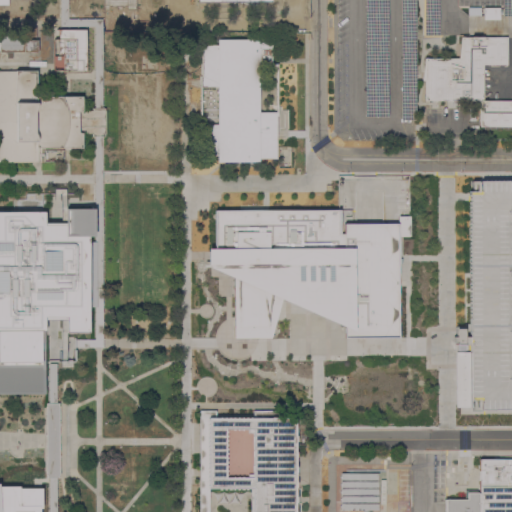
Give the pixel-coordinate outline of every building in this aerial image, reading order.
[(94,108),(93,26),(59,26),(58,0),(67,0),(67,18),(101,19),(101,108),(94,108)] [(499,8),(499,20),(483,20),(483,8),(499,8)] [(84,30),(57,30),(57,39),(53,39),(52,72),(84,72),(84,30)] [(0,36),(24,36),(24,40),(38,40),(38,53),(0,53),(0,36)] [(460,37),(505,37),(505,64),(482,64),(481,100),(511,100),(511,129),(500,129),(500,127),(494,127),(494,129),(482,129),(482,127),(478,127),(479,101),(458,100),(458,103),(451,103),(451,100),(433,100),(424,100),(424,81),(420,81),(424,58),(426,58),(457,58),(460,37)] [(259,41),(259,43),(272,43),(272,64),(278,64),(278,68),(259,68),(259,113),(277,113),(277,116),(276,116),(277,159),(259,159),(259,163),(218,163),(218,156),(200,156),(200,125),(218,125),(218,87),(200,87),(200,77),(202,77),(201,45),(218,45),(218,41),(259,41)] [(41,59),(41,66),(29,66),(29,58),(41,59)] [(91,136),(91,134),(81,134),(80,147),(40,148),(40,161),(0,162),(0,71),(37,71),(37,97),(82,97),(82,111),(91,110),(91,108),(94,108),(101,108),(103,108),(103,111),(104,110),(104,133),(103,133),(103,136),(101,136),(94,136),(91,136)] [(94,136),(93,209),(93,236),(93,242),(93,265),(94,306),(94,339),(73,339),(73,347),(102,347),(101,136),(94,136)] [(480,410),(511,410),(511,180),(479,181),(479,191),(476,191),(468,191),(469,336),(468,340),(468,343),(469,400),(477,399),(480,400),(480,410)] [(43,212),(0,211),(0,393),(43,394),(43,319),(51,319),(64,319),(64,332),(87,333),(88,306),(94,306),(93,265),(93,242),(87,242),(87,236),(93,236),(93,209),(65,209),(64,223),(43,223),(43,212)] [(395,338),(396,223),(343,224),(341,233),(338,234),(338,210),(252,210),(214,210),(214,248),(207,249),(207,256),(207,265),(232,279),(232,337),(270,337),(280,299),(316,315),(344,328),(344,337),(395,338)] [(454,328),(454,350),(462,350),(462,343),(468,343),(468,340),(469,336),(462,336),(462,328),(454,328)] [(55,403),(57,403),(57,478),(55,478),(55,511),(48,511),(48,478),(45,478),(45,403),(48,403),(48,363),(55,363),(55,403)] [(198,511),(198,411),(214,411),(214,414),(252,414),(252,411),(278,411),(278,418),(294,418),(294,511),(198,511)] [(479,481),(478,481),(478,471),(479,471),(479,460),(511,459),(511,511),(445,511),(445,500),(466,500),(466,493),(479,493),(479,481)] [(378,474),(378,511),(341,510),(341,474),(378,474)] [(0,511),(0,486),(17,486),(17,487),(39,488),(39,507),(37,507),(37,511),(0,511)]
